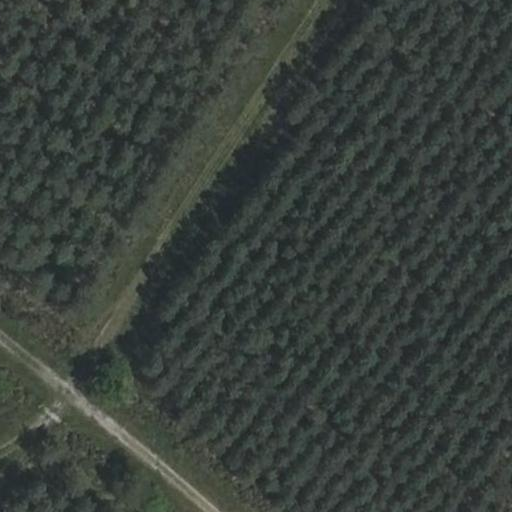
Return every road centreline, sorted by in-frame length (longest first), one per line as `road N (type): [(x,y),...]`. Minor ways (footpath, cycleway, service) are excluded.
road 1 (track): [(0,448),(79,395),(332,0)]
road 2 (track): [(218,511),(0,329)]
